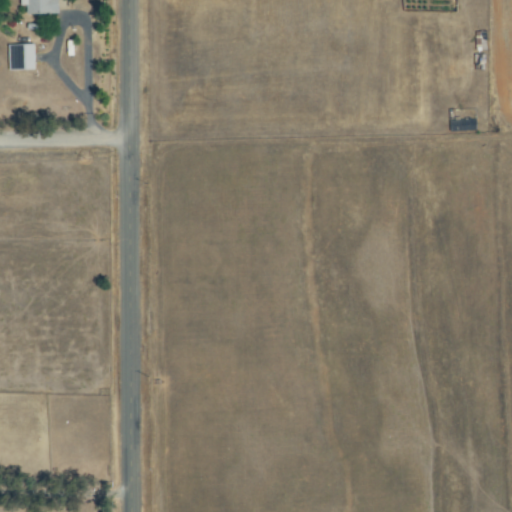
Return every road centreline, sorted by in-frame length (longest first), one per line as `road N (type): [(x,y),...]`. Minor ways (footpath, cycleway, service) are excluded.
road 1 (residential): [(129,511),(127,0)]
road 2 (residential): [(128,139),(0,141)]
